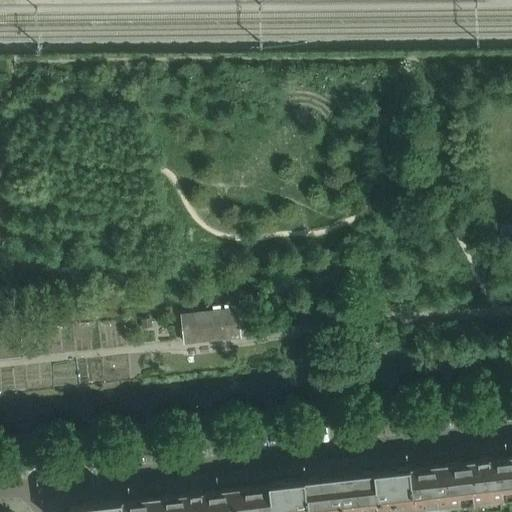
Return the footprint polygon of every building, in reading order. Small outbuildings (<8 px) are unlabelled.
[(239,307),(182,314),(185,344),(243,338),(239,307)] [(142,319),(143,328),(153,327),(151,318),(142,319)] [(479,460),(447,464),(451,502),(511,495),(511,456),(491,459),(491,457),(479,458),(479,460)] [(412,468),(417,507),(417,509),(451,505),(451,502),(447,464),(412,468)] [(412,466),(377,470),(382,511),(417,507),(412,468),(412,466)] [(377,470),(342,474),(346,511),(372,511),(382,511),(377,470)] [(346,511),(342,474),(306,478),(309,511),(346,511)] [(309,511),(306,478),(272,482),(275,511),(309,511)] [(271,484),(236,488),(238,511),(275,511),(272,482),(271,482),(271,484)] [(191,493),(159,497),(160,511),(238,511),(236,488),(203,492),(203,490),(191,492),(191,493)] [(124,501),(125,511),(160,511),(159,497),(124,501)] [(124,499),(74,505),(69,511),(125,511),(124,501),(124,499)]
